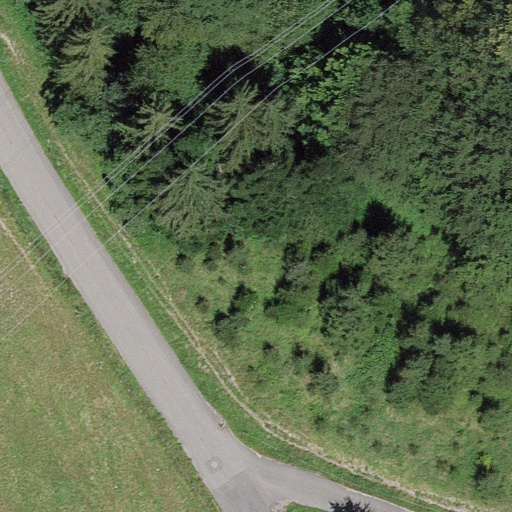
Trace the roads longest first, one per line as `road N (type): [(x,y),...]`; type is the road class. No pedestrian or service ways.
road 1 (residential): [(202,442),(0,116)]
road 2 (residential): [(382,511),(202,442)]
